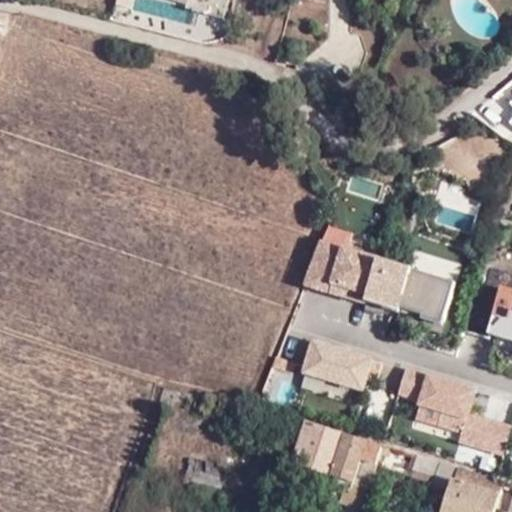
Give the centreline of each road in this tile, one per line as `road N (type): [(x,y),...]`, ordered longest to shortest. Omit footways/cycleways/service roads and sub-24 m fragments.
road 1 (residential): [(0,2),(270,67),(309,98),(329,129),(373,145),(436,131),(511,74)]
road 2 (residential): [(511,382),(326,324)]
